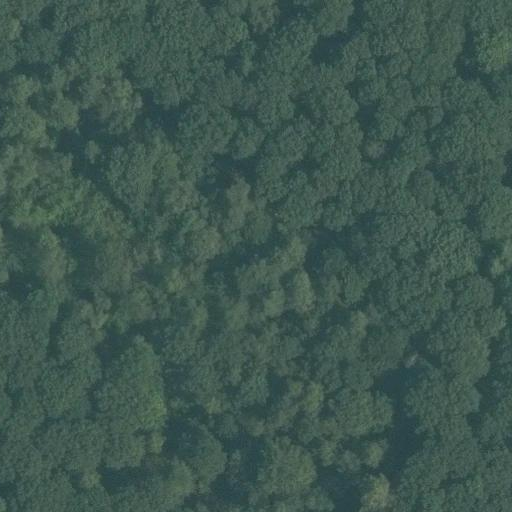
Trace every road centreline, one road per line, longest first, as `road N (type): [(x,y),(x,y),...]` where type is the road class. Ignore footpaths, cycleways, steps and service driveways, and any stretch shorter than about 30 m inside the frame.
road 1 (track): [(12,0),(446,343),(450,274),(490,95)]
road 2 (track): [(358,511),(413,442),(436,395),(446,343),(511,397)]
road 3 (track): [(357,0),(490,95)]
